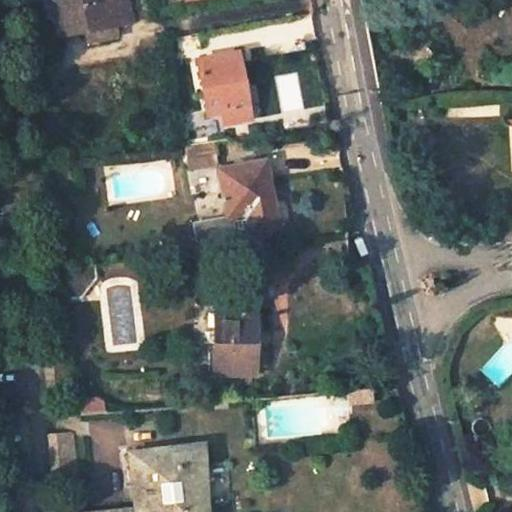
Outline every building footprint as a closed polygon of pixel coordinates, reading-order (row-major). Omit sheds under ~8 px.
[(126,0),(51,0),(57,33),(84,29),(114,24),(131,20),(126,0)] [(84,29),(86,41),(116,36),(114,24),(84,29)] [(237,51),(197,58),(207,112),(221,110),(223,123),(249,118),(237,51)] [(215,142),(186,143),(187,167),(216,165),(215,142)] [(276,224),(264,160),(217,168),(221,189),(200,193),(209,237),(249,230),(276,224)] [(221,189),(217,168),(197,172),(200,193),(221,189)] [(93,264),(63,268),(67,298),(80,296),(86,287),(95,277),(93,264)] [(257,373),(256,297),(221,297),(221,312),(216,312),(215,373),(257,373)] [(374,400),(373,387),(346,390),(348,403),(374,400)] [(103,396),(77,399),(77,402),(78,413),(104,410),(103,396)] [(49,465),(74,465),(74,432),(49,432),(49,465)] [(205,511),(203,442),(130,451),(136,509),(136,511),(205,511)] [(34,511),(32,482),(31,482),(30,478),(27,475),(24,474),(19,474),(13,476),(11,479),(10,479),(9,482),(10,511),(34,511)]
